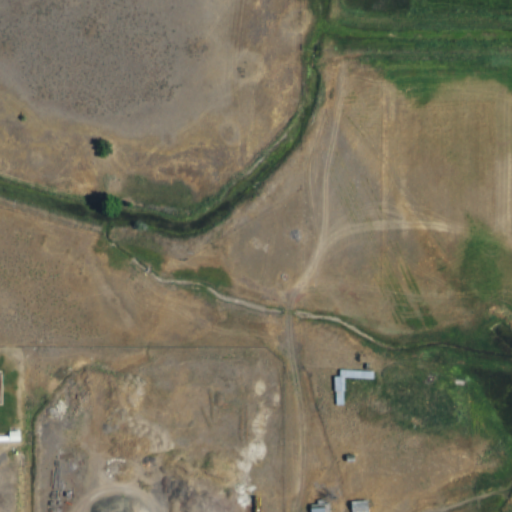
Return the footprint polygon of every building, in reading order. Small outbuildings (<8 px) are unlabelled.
[(352,370),(384,371),(384,380),(356,380),(355,406),(345,405),(346,378),(352,378),(352,370)] [(371,379),(372,371),(334,371),(333,405),(342,405),(343,379),(371,379)] [(18,431),(18,436),(0,436),(0,442),(30,442),(30,431),(18,431)] [(377,498),(379,511),(365,511),(363,501),(377,498)] [(329,500),(329,504),(321,504),(321,511),(340,511),(340,504),(335,504),(335,500),(329,500)]
